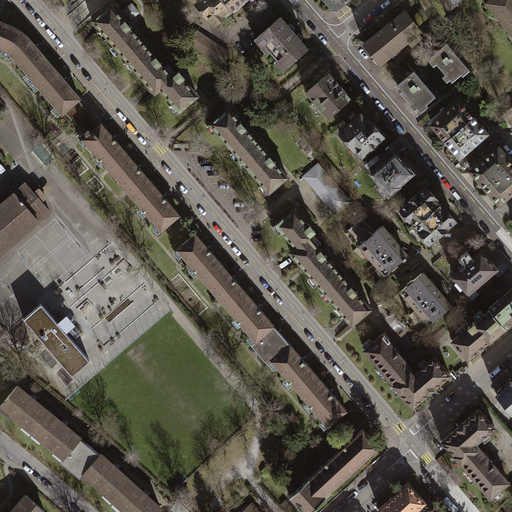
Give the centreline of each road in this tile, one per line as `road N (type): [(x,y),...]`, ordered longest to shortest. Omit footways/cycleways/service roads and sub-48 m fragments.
road 1 (residential): [(35,0),(410,438)]
road 2 (residential): [(511,251),(332,41)]
road 3 (residential): [(511,350),(410,438)]
